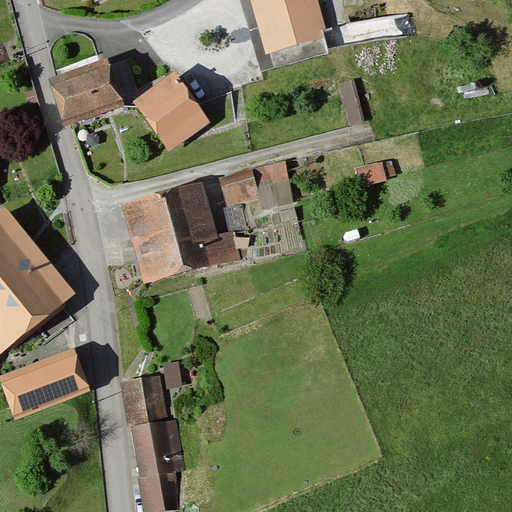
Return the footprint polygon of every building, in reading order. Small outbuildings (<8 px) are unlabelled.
[(315,0),(254,0),(270,54),(326,37),(315,0)] [(106,74),(54,92),(68,132),(120,114),(106,74)] [(352,123),(366,120),(356,76),(342,80),(352,123)] [(177,82),(137,112),(171,158),(211,128),(177,82)] [(290,164),(218,174),(222,202),(294,192),(290,164)] [(199,192),(133,209),(153,285),(245,262),(237,231),(210,237),(199,192)] [(1,215),(0,215),(0,346),(7,352),(74,301),(1,215)] [(76,356),(6,377),(17,414),(87,393),(76,356)] [(164,360),(168,385),(184,383),(180,358),(164,360)] [(162,376),(127,381),(147,511),(181,507),(162,376)]
